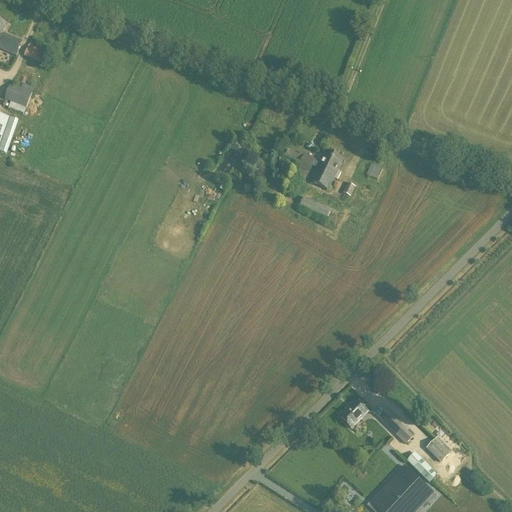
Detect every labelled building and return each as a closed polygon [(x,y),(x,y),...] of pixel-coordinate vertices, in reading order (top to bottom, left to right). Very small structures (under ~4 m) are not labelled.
[(17,56),(23,42),(3,34),(7,24),(0,21),(0,47),(4,49),(3,50),(17,56)] [(43,65),(48,53),(29,45),(24,57),(43,65)] [(26,109),(32,93),(10,85),(4,100),(26,109)] [(0,144),(9,119),(0,115),(0,144)] [(300,153),(299,155),(287,149),(284,155),(282,160),(299,168),(310,173),(313,166),(319,169),(312,182),(329,191),(335,178),(338,180),(342,173),(338,172),(344,160),(327,152),(322,163),(305,155),(300,153)] [(228,179),(238,162),(230,157),(220,174),(228,179)] [(375,166),(370,177),(377,180),(383,170),(375,166)] [(348,184),(343,194),(350,197),(355,188),(348,184)] [(326,220),(331,211),(304,198),(299,207),(326,220)] [(353,430),(369,413),(357,400),(340,417),(353,430)] [(405,446),(415,436),(384,405),(374,415),(405,446)] [(452,453),(437,439),(426,450),(448,471),(464,455),(457,448),(452,453)] [(430,484),(438,475),(414,454),(407,462),(430,484)] [(404,466),(369,504),(377,511),(417,511),(434,494),(404,466)]
